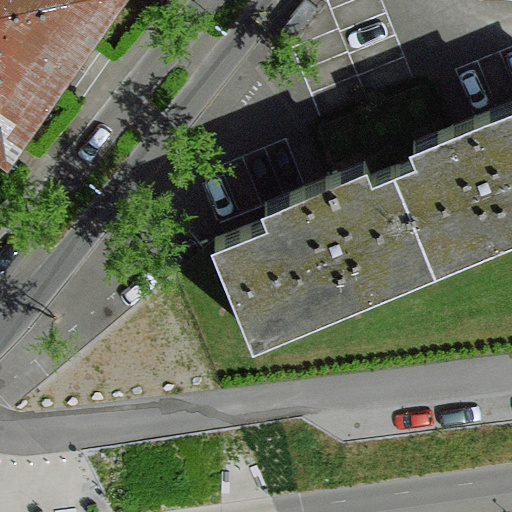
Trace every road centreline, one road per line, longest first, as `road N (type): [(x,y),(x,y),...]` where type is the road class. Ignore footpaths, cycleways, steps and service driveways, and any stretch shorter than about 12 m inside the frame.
road 1 (tertiary): [(0,335),(267,0)]
road 2 (tertiary): [(207,0),(0,261)]
